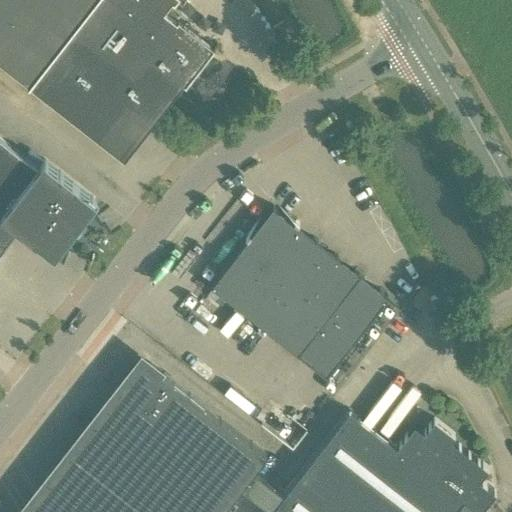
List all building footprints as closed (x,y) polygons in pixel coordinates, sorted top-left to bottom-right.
[(0,0),(0,61),(30,85),(96,0),(0,0)] [(124,158),(149,127),(183,83),(186,84),(215,47),(207,41),(206,42),(164,11),(172,0),(96,0),(30,85),(124,158)] [(44,159),(38,167),(0,137),(0,241),(4,245),(18,228),(49,252),(92,197),(44,159)] [(211,283),(326,374),(388,295),(272,204),(211,283)] [(480,511),(496,490),(480,478),(489,466),(452,437),(455,433),(435,417),(424,430),(414,422),(396,445),(350,409),(284,493),(255,470),(267,455),(149,362),(137,363),(20,511),(480,511)]
